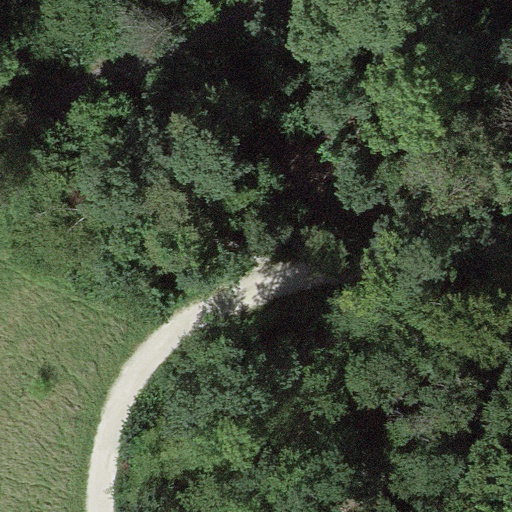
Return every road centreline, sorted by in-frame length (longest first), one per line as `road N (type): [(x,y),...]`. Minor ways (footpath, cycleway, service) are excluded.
road 1 (track): [(511,245),(266,284),(208,309),(158,345),(111,418),(98,511)]
road 2 (residential): [(0,145),(189,30),(281,0)]
